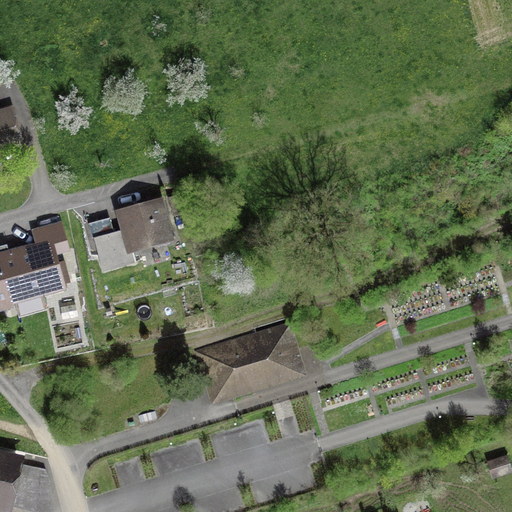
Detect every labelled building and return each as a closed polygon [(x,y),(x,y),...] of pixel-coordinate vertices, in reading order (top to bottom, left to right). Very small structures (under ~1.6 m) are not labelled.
[(0,156),(19,151),(8,112),(0,114),(0,156)] [(156,205),(115,215),(118,230),(107,233),(114,259),(166,247),(156,205)] [(33,249),(0,257),(0,312),(58,296),(49,261),(62,257),(54,228),(29,234),(33,249)] [(283,330),(196,356),(211,405),(298,379),(283,330)] [(511,465),(508,455),(491,461),(497,479),(511,473),(511,465)] [(0,511),(3,511),(15,461),(0,457),(0,511)]
